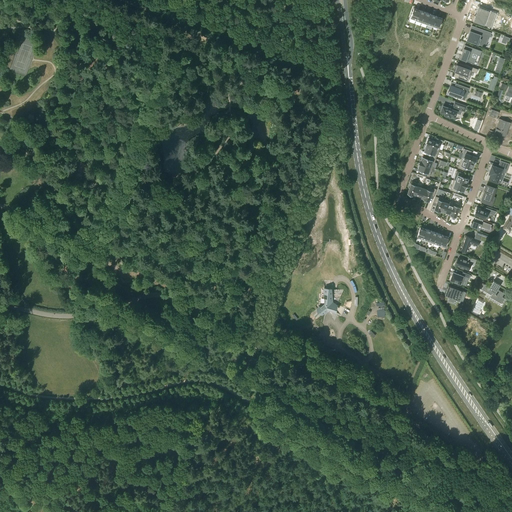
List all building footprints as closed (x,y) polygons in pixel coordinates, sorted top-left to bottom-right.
[(473,21),(492,28),(497,13),(478,7),(473,21)] [(414,20),(415,21),(419,10),(413,8),(412,10),(410,14),(411,14),(410,18),(414,20)] [(419,10),(415,21),(421,23),(425,12),(419,10)] [(425,12),(421,23),(427,25),(431,14),(425,12)] [(427,25),(432,27),(436,16),(431,14),(427,25)] [(437,16),(436,16),(432,27),(439,29),(440,25),(441,25),(442,21),(441,21),(442,18),(437,16)] [(466,38),(466,40),(468,41),(468,40),(484,46),(487,38),(488,38),(488,39),(491,32),(475,27),(473,33),(470,32),(469,34),(468,34),(467,39),(466,38)] [(502,32),(499,43),(507,45),(511,35),(502,32)] [(460,58),(460,59),(461,59),(464,60),(473,64),(475,58),(471,57),(472,53),(477,54),(480,55),(482,51),(465,45),(464,45),(460,58)] [(457,64),(454,71),(458,73),(457,77),(466,80),(470,69),(475,71),(476,68),(464,64),(463,64),(464,64),(464,66),(457,64)] [(487,89),(493,90),(496,80),(491,78),(487,89)] [(454,87),(451,86),(448,94),(454,97),(455,96),(464,99),(468,88),(469,88),(456,83),(454,87)] [(453,107),(457,109),(460,109),(459,110),(460,110),(461,110),(464,111),(466,106),(455,102),(453,107)] [(457,109),(453,107),(453,109),(451,109),(451,108),(447,107),(443,106),(440,112),(445,113),(444,115),(450,117),(451,115),(455,117),(457,111),(457,109)] [(489,116),(490,116),(497,118),(499,112),(491,109),(489,116)] [(499,119),(496,127),(495,132),(498,133),(497,134),(497,135),(498,136),(499,137),(500,137),(501,137),(502,136),(502,135),(505,136),(510,123),(499,119)] [(436,138),(435,141),(428,138),(426,144),(439,149),(441,143),(442,144),(443,140),(436,138)] [(424,151),(431,153),(429,156),(436,158),(439,149),(426,144),(426,145),(426,146),(425,145),(424,149),(425,149),(424,151)] [(464,149),(461,158),(474,163),(473,163),(474,163),(476,157),(469,154),(470,151),(464,149)] [(420,160),(419,163),(432,167),(436,158),(429,156),(428,159),(422,157),(421,160),(420,160)] [(474,163),(461,158),(457,168),(463,170),(465,167),(471,169),(472,167),(472,168),(474,164),(473,163),(474,163)] [(490,174),(489,179),(497,182),(501,171),(505,172),(508,163),(500,161),(498,167),(492,165),(489,173),(490,174)] [(86,164),(81,162),(78,171),(83,173),(86,164)] [(429,177),(432,167),(419,163),(418,166),(419,166),(417,169),(424,171),(423,175),(429,177)] [(462,173),(456,171),(453,180),(466,185),(467,182),(468,178),(461,176),(462,173)] [(465,188),(466,185),(453,180),(450,190),(456,192),(457,188),(463,191),(465,188)] [(417,183),(412,181),(411,184),(410,183),(409,186),(410,186),(407,193),(413,195),(417,183)] [(422,185),(417,183),(413,195),(414,194),(418,196),(422,185)] [(423,198),(423,199),(427,187),(426,189),(422,187),(423,185),(422,185),(418,196),(423,198)] [(496,188),(487,185),(484,190),(484,192),(482,199),(484,199),(483,201),(486,202),(487,201),(489,201),(491,196),(493,197),(496,188)] [(431,194),(434,195),(436,189),(433,188),(433,189),(427,187),(423,199),(429,201),(431,194)] [(436,204),(434,209),(440,211),(444,199),(435,196),(433,203),(436,204)] [(449,201),(444,199),(440,211),(440,210),(445,212),(449,201)] [(450,214),(454,203),(449,201),(445,212),(450,213),(450,214)] [(456,216),(458,210),(459,210),(460,207),(459,207),(460,205),(454,203),(450,214),(456,216)] [(476,207),(474,214),(485,218),(488,218),(489,214),(494,215),(496,211),(484,207),(483,210),(476,207)] [(511,229),(511,215),(503,228),(507,231),(508,230),(510,231),(511,229)] [(480,227),(489,230),(491,224),(482,221),(483,220),(475,217),(474,220),(473,220),(472,222),(471,222),(470,225),(479,229),(480,227)] [(420,227),(419,229),(418,229),(417,233),(418,233),(416,237),(422,239),(426,228),(425,229),(420,227)] [(428,241),(432,231),(426,228),(422,239),(428,241)] [(432,231),(428,241),(433,244),(437,233),(432,231)] [(437,233),(433,244),(439,246),(443,235),(437,233)] [(482,234),(480,240),(486,242),(488,236),(482,234)] [(443,235),(439,246),(445,248),(446,243),(447,244),(449,240),(448,240),(449,237),(443,235)] [(476,247),(477,247),(479,241),(473,238),(465,235),(465,236),(466,236),(461,249),(460,249),(468,252),(468,251),(470,244),(476,246),(476,247)] [(458,257),(456,265),(460,266),(459,268),(463,269),(464,268),(468,269),(470,264),(474,266),(476,260),(468,257),(466,260),(463,258),(463,259),(458,257)] [(463,284),(465,277),(469,278),(470,275),(463,272),(461,275),(453,272),(452,272),(451,276),(452,276),(450,280),(463,284)] [(497,300),(499,296),(502,297),(504,293),(497,289),(500,285),(493,281),(490,287),(484,284),(484,285),(481,283),(478,288),(491,295),(490,297),(497,300)] [(445,295),(459,300),(462,290),(457,289),(453,288),(453,287),(448,285),(445,295)] [(331,288),(323,288),(322,303),(316,308),(321,315),(327,312),(328,310),(335,313),(337,304),(332,302),(331,288)] [(478,300),(472,311),(477,314),(483,303),(478,300)] [(382,316),(385,316),(384,301),(376,302),(377,319),(382,319),(382,316)]
